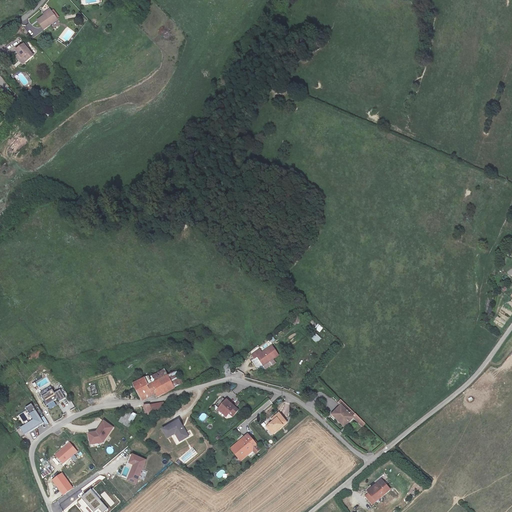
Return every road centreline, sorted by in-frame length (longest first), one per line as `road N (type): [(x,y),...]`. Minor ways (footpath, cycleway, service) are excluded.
road 1 (unclassified): [(369,463),(305,407),(220,381),(95,409),(41,436),(32,468),(50,511)]
road 2 (unclassified): [(511,325),(465,388),(369,463)]
